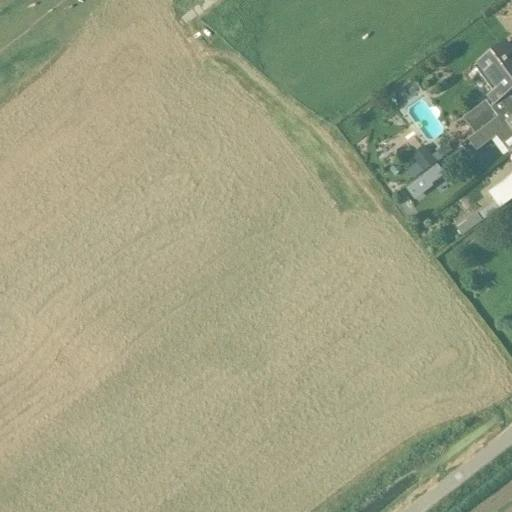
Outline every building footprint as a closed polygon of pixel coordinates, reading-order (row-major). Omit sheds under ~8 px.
[(498,91),(489,99),(496,107),(511,94),(511,51),(507,45),(479,67),(498,91)] [(442,160),(468,140),(498,118),(491,109),(486,103),(463,120),(466,123),(459,128),(462,133),(437,153),(442,160)] [(498,118),(468,140),(476,151),(496,137),(510,156),(511,154),(511,121),(505,127),(498,118)] [(426,173),(408,187),(420,202),(451,178),(424,144),(412,154),(426,173)] [(511,177),(488,195),(495,203),(500,210),(511,201),(511,177)] [(492,216),(500,210),(495,203),(486,209),(492,216)] [(483,222),(477,214),(467,222),(473,230),(483,222)] [(471,252),(488,238),(481,229),(464,242),(471,252)]
